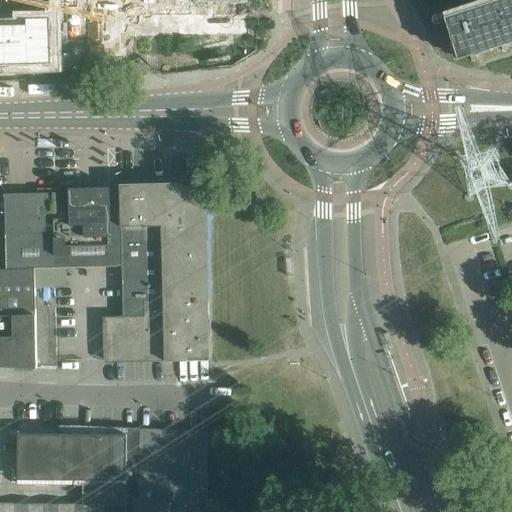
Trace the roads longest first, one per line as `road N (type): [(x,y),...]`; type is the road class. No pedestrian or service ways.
road 1 (tertiary): [(0,117),(287,113)]
road 2 (secondary): [(317,160),(330,318),(351,366)]
road 3 (secondary): [(351,366),(355,162)]
road 4 (unclassified): [(199,399),(0,392)]
road 5 (secondary): [(351,366),(401,511)]
